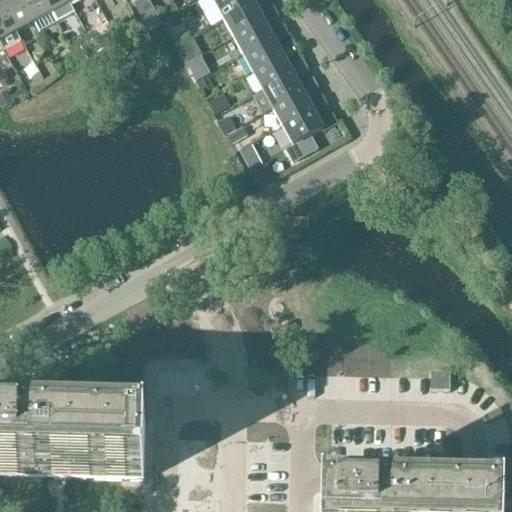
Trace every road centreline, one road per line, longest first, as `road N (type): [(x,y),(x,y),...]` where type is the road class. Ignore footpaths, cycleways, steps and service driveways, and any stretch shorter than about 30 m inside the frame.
road 1 (residential): [(185,254),(344,164),(369,131),(362,104),(294,0)]
road 2 (residential): [(235,511),(236,353),(185,254)]
road 3 (residential): [(0,356),(185,254)]
